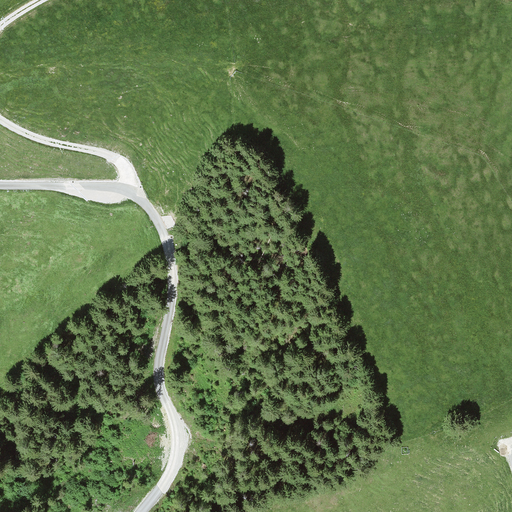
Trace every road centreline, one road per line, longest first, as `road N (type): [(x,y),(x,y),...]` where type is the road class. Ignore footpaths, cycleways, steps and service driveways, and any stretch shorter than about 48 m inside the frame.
road 1 (track): [(0,185),(126,190),(160,227),(173,283),(158,376),(177,449),(141,511)]
road 2 (track): [(126,190),(118,159),(0,121)]
